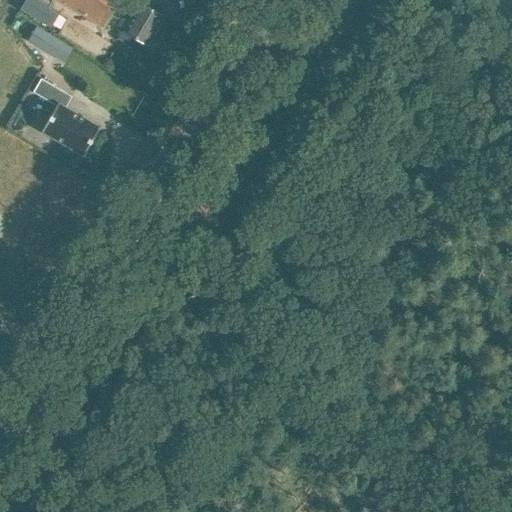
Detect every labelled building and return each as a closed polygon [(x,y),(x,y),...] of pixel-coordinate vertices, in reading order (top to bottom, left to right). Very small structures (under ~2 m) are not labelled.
[(25,0),(20,8),(20,10),(48,27),(57,13),(48,7),(52,0),(25,0)] [(118,0),(58,0),(103,26),(118,0)] [(143,52),(164,16),(140,2),(134,11),(127,7),(123,14),(130,18),(118,38),(143,52)] [(36,26),(27,41),(55,58),(64,43),(36,26)] [(72,96),(41,78),(33,92),(56,106),(42,131),(83,155),(99,127),(65,107),(72,96)]
